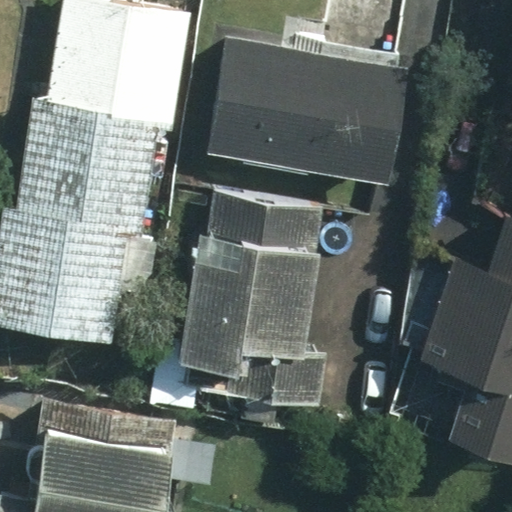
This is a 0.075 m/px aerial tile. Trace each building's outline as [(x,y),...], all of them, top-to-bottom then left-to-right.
[(197,4),(165,0),(54,0),(18,204),(0,201),(0,310),(99,328),(117,229),(138,232),(155,138),(172,141),(197,4)] [(400,58),(213,30),(195,149),(382,178),(400,58)] [(320,191),(192,180),(179,337),(152,334),(147,397),(318,412),(324,343),(307,342),(320,191)] [(511,225),(466,207),(442,268),(420,260),(391,333),(406,339),(382,401),(511,452),(511,225)] [(0,511),(158,511),(169,434),(29,415),(18,490),(0,487),(0,511)]
